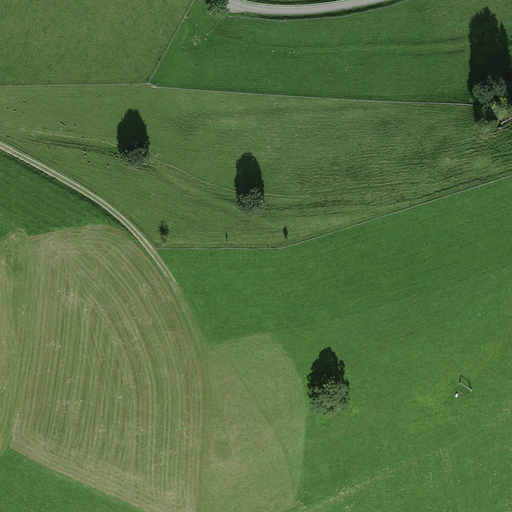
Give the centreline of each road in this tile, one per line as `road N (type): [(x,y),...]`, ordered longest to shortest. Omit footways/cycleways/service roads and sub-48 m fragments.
road 1 (track): [(189,470),(197,363),(177,288),(139,235),(100,202),(0,145)]
road 2 (residential): [(369,0),(279,10),(228,0)]
